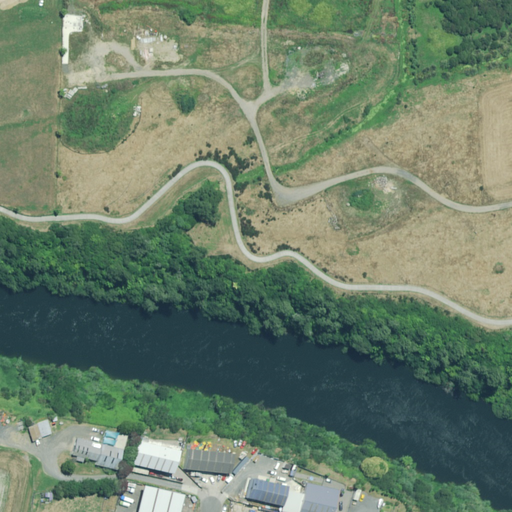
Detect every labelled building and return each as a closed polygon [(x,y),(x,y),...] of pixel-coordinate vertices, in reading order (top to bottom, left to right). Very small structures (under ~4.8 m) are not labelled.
[(258,39),(253,39),(253,41),(247,40),(246,55),(257,56),(258,39)] [(35,424),(40,437),(51,434),(46,420),(35,424)] [(40,437),(35,424),(27,427),(32,442),(41,438),(40,437)] [(120,448),(74,437),(69,455),(94,461),(93,465),(115,470),(120,448)] [(177,447),(134,437),(128,460),(171,471),(177,447)] [(185,450),(183,468),(230,472),(231,454),(185,450)] [(286,485),(253,477),(248,498),(281,506),(286,485)] [(331,511),(337,490),(304,482),(297,511),(331,511)] [(178,511),(183,494),(139,484),(131,511),(178,511)]
